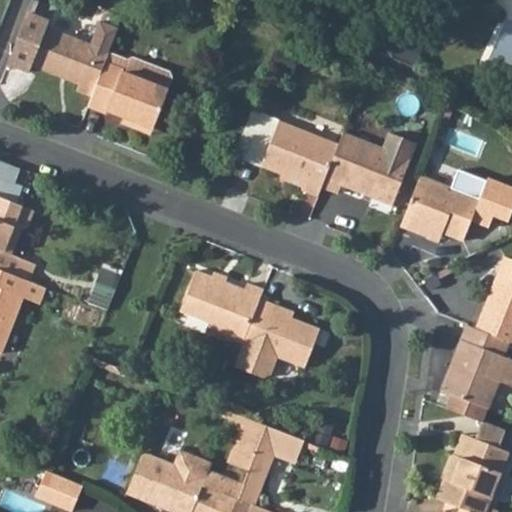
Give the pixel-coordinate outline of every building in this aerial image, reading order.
[(53,13),(28,3),(9,52),(34,62),(36,56),(83,74),(80,83),(95,88),(112,45),(122,21),(103,13),(94,37),(51,19),(53,13)] [(95,88),(92,96),(111,104),(113,100),(160,118),(173,86),(169,85),(175,70),(173,64),(135,49),(130,52),(112,45),(95,88)] [(259,159),(278,111),(253,102),(234,149),(259,159)] [(301,182),(320,189),(324,180),(341,137),(278,111),(259,159),(304,175),(301,182)] [(341,137),(324,180),(339,186),(343,178),(395,198),(412,153),(419,137),(391,125),(384,142),(346,126),(341,137)] [(422,172),(402,221),(428,232),(432,223),(464,236),(480,196),(422,172)] [(0,262),(23,271),(30,249),(15,242),(21,221),(28,219),(34,203),(0,188),(0,262)] [(30,249),(23,271),(30,274),(38,252),(30,249)] [(511,253),(509,253),(481,325),(511,337),(511,253)] [(23,271),(0,262),(0,345),(3,347),(24,290),(30,274),(23,271)] [(112,306),(124,268),(105,263),(93,301),(112,306)] [(181,303),(211,315),(248,330),(263,292),(266,284),(249,278),(246,283),(238,281),(234,278),(196,264),(181,303)] [(49,282),(30,274),(24,290),(43,298),(49,282)] [(248,330),(246,337),(237,359),(266,370),(274,367),(281,350),(308,360),(323,322),(276,304),(278,298),(263,292),(248,330)] [(211,315),(207,322),(246,337),(248,330),(211,315)] [(451,388),(446,404),(483,420),(485,421),(502,377),(511,381),(511,353),(507,351),(511,338),(511,337),(481,325),(471,321),(447,387),(451,388)] [(244,421),(247,414),(240,411),(233,407),(219,402),(216,410),(244,421)] [(258,447),(268,421),(247,414),(244,421),(236,441),(257,449),(258,447)] [(483,420),(474,442),(497,451),(506,429),(485,421),(483,420)] [(274,447),(298,456),(306,436),(268,421),(258,447),(273,452),(274,447)] [(448,487),(442,503),(444,503),(464,511),(482,511),(505,454),(497,451),(474,442),(467,440),(460,459),(452,456),(442,484),(448,487)] [(250,468),(257,449),(236,441),(229,460),(250,468)] [(261,482),(273,452),(258,447),(257,449),(250,468),(247,477),(261,482)] [(125,490),(182,511),(231,511),(236,499),(245,480),(235,475),(211,466),(207,476),(140,449),(125,490)] [(78,486),(41,472),(32,496),(70,511),(78,486)] [(231,511),(269,511),(252,505),(261,482),(247,477),(245,480),(236,499),(231,511)] [(464,511),(444,503),(441,511),(464,511)]
